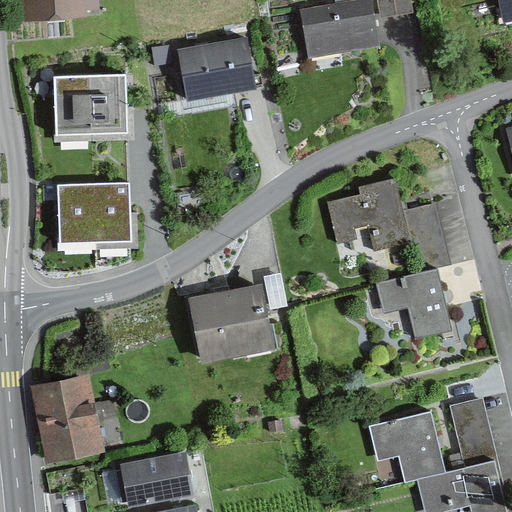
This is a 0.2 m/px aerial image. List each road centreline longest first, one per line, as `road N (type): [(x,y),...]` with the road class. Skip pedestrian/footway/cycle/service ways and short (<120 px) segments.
road 1 (residential): [(442,117),(318,164),(155,277),(5,310)]
road 2 (residential): [(442,117),(511,387)]
road 3 (tertiary): [(13,511),(5,310)]
road 4 (tertiary): [(5,310),(0,128)]
